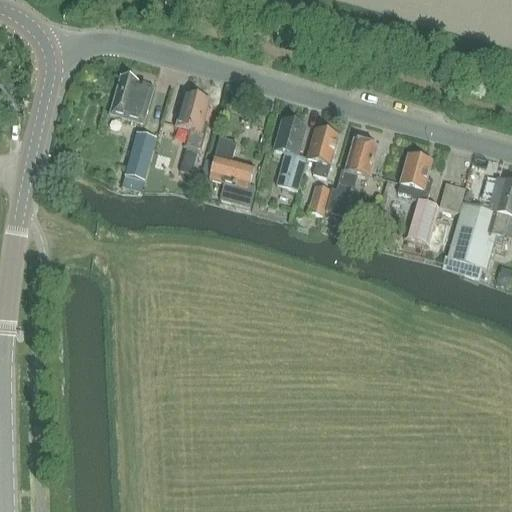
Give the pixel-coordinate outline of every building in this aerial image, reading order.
[(144,128),(154,91),(138,86),(138,85),(135,85),(133,81),(127,79),(124,81),(121,80),(110,118),(144,128)] [(188,98),(184,97),(175,130),(191,134),(180,174),(191,177),(198,152),(201,153),(208,128),(204,127),(210,104),(197,100),(196,98),(190,96),(188,98)] [(297,195),(306,161),(298,159),(306,131),(296,128),(295,125),(287,123),(285,125),(282,124),(274,153),(286,156),(277,189),(297,195)] [(327,182),(338,139),(330,137),(329,135),(321,132),(319,134),(315,133),(307,162),(316,165),(313,178),(327,182)] [(156,142),(137,137),(122,190),(141,195),(156,142)] [(236,146),(220,142),(209,182),(224,186),(220,203),(250,211),(256,190),(249,188),(254,169),(232,163),(236,146)] [(332,193),(331,193),(323,222),(339,227),(349,193),(354,194),(358,180),(368,182),(378,150),(375,149),(372,147),(368,145),(364,146),(354,143),(345,175),(342,174),(335,198),(331,197),(332,193)] [(429,249),(440,211),(426,207),(429,196),(430,196),(433,184),(427,183),(432,165),(421,162),(420,160),(414,158),(411,160),(408,159),(400,188),(398,196),(412,200),(412,203),(415,204),(405,242),(429,249)] [(445,261),(443,269),(441,280),(477,289),(479,283),(478,283),(482,271),(491,237),(503,240),(509,219),(511,220),(511,185),(507,184),(505,185),(502,184),(498,200),(493,199),(489,213),(463,206),(447,262),(445,261)] [(446,188),(440,211),(458,216),(464,193),(446,188)] [(322,219),(328,198),(315,194),(309,216),(322,219)]
